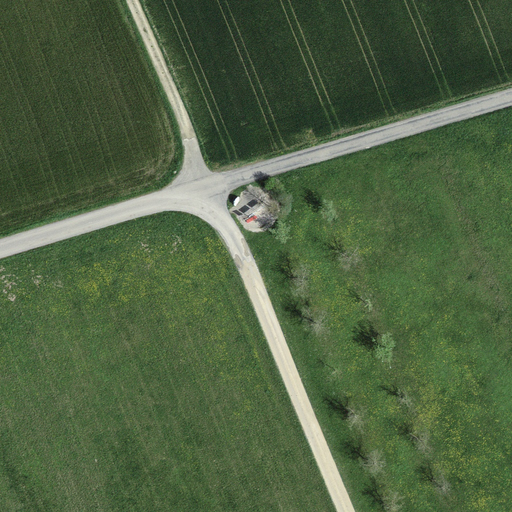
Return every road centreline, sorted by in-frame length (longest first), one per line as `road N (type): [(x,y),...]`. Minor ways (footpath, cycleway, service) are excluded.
road 1 (track): [(343,511),(226,229),(196,187),(182,120),(130,0)]
road 2 (track): [(0,245),(511,93)]
